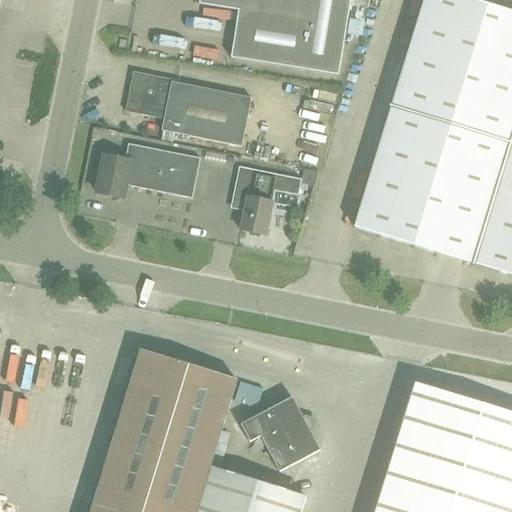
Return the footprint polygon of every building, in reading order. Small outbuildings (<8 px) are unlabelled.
[(350,0),(199,0),(199,5),(238,11),(231,59),(338,76),(350,0)] [(511,13),(467,0),(424,0),(354,228),(511,276),(511,13)] [(133,73),(126,112),(164,120),(162,131),(242,148),(251,99),(178,84),(179,82),(133,73)] [(97,194),(123,199),(126,186),(193,199),(201,159),(128,145),(125,161),(104,157),(97,194)] [(239,167),(234,190),(248,192),(240,231),(266,236),(275,191),(298,196),(302,180),(239,167)] [(301,511),(306,498),(210,468),(237,381),(140,351),(92,506),(90,511),(301,511)] [(375,511),(511,511),(511,414),(415,385),(401,431),(375,511)] [(279,473),(320,451),(292,398),(241,425),(250,443),(260,437),(279,473)]
